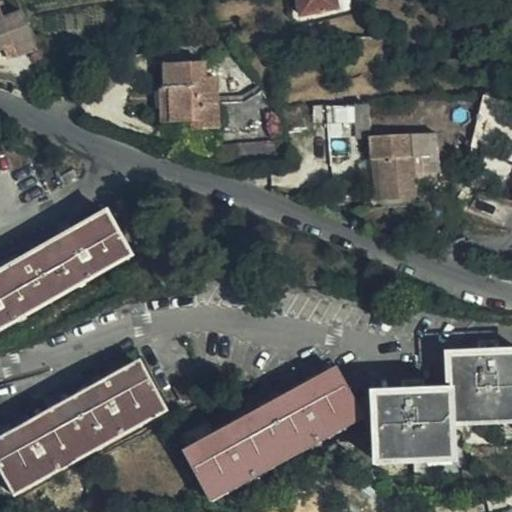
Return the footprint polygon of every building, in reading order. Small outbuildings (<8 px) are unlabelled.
[(297,0),(300,16),(335,9),(333,0),(297,0)] [(0,50),(2,50),(10,47),(14,56),(35,48),(20,14),(1,20),(0,18),(0,50)] [(10,47),(2,50),(6,59),(14,56),(10,47)] [(251,127),(275,111),(262,93),(245,103),(217,104),(215,79),(204,80),(204,64),(162,67),(163,90),(168,89),(171,123),(190,122),(190,130),(251,127)] [(168,89),(163,90),(156,90),(158,124),(171,123),(168,89)] [(488,152),(501,104),(486,99),(472,149),(488,152)] [(333,113),(335,136),(366,134),(364,103),(316,106),(317,114),(333,113)] [(437,157),(435,135),(372,140),(376,201),(417,199),(414,158),(437,157)] [(285,157),(283,141),(242,146),(244,162),(285,157)] [(285,196),(291,181),(271,173),(265,188),(285,196)] [(0,330),(129,257),(104,213),(0,272),(0,330)] [(511,357),(452,360),(453,396),(378,398),(380,465),(455,461),(454,426),(511,423),(511,357)] [(0,472),(13,496),(164,411),(136,362),(0,438),(0,472)] [(364,419),(338,372),(187,454),(213,502),(364,419)] [(202,393),(195,378),(176,388),(184,403),(202,393)]
